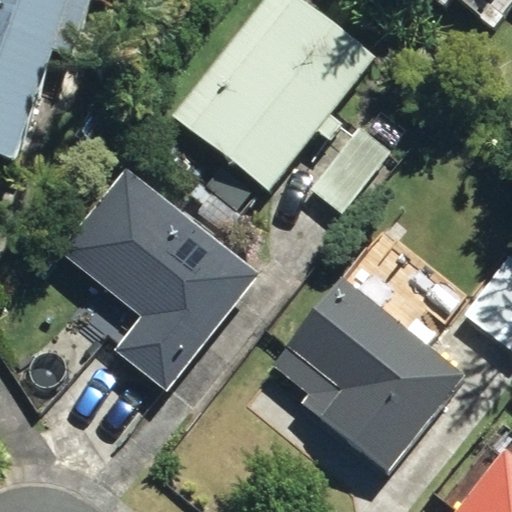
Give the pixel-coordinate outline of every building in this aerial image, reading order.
[(0,0),(0,155),(11,159),(49,51),(66,56),(85,0),(0,0)] [(260,0),(170,116),(266,192),(372,57),(300,0),(260,0)] [(409,148),(372,121),(323,189),(360,215),(409,148)] [(114,353),(165,393),(258,276),(123,169),(56,252),(142,318),(114,353)] [(464,315),(511,352),(511,259),(509,257),(464,315)] [(316,418),(387,475),(465,377),(341,277),(285,347),(338,388),(316,418)] [(511,511),(511,459),(504,453),(457,511),(511,511)]
